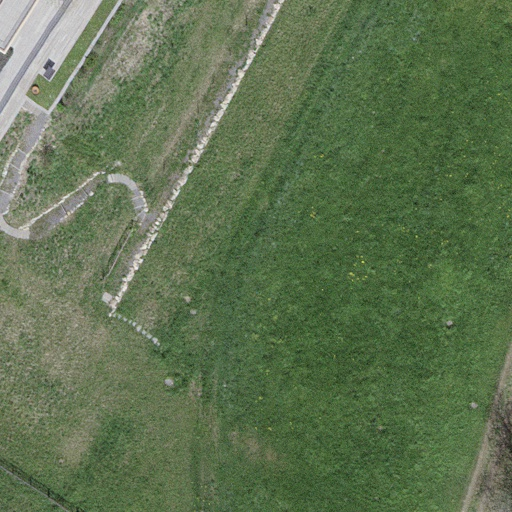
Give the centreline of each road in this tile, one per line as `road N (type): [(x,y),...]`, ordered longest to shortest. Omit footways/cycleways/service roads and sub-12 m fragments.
road 1 (track): [(208,511),(204,486),(231,271),(366,0)]
road 2 (track): [(511,365),(474,511)]
